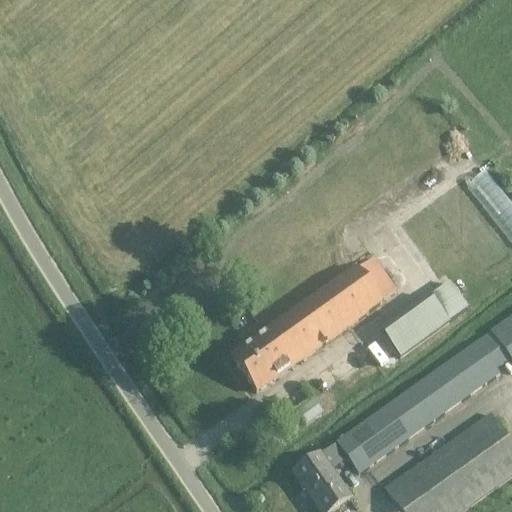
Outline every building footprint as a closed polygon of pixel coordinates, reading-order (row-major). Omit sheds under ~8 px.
[(511,247),(511,207),(484,173),(464,189),(511,247)] [(231,361),(256,395),(381,305),(380,304),(394,293),(372,262),(357,273),(355,271),(231,361)] [(382,335),(400,362),(449,326),(430,299),(382,335)] [(511,363),(511,318),(491,334),(511,363)] [(476,345),(336,445),(347,460),(359,477),(499,376),(476,345)] [(312,404),(294,416),(304,430),(322,417),(312,404)] [(397,511),(463,511),(511,477),(511,448),(490,418),(384,493),(397,511)] [(336,445),(320,457),(331,473),(347,460),(336,445)] [(331,473),(320,457),(319,456),(290,476),(315,511),(332,511),(350,500),(331,473)]
